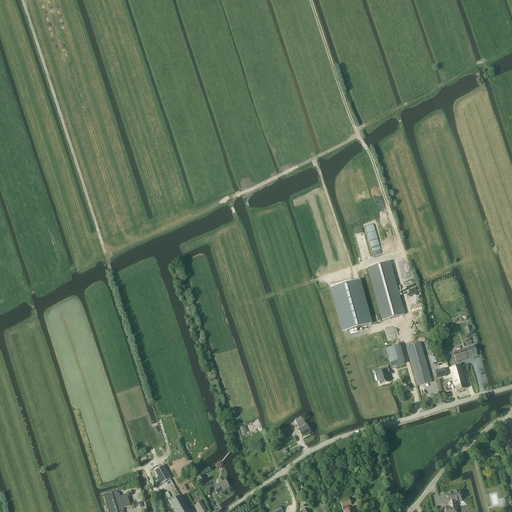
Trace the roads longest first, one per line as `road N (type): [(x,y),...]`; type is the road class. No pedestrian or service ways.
road 1 (track): [(159,420),(21,0)]
road 2 (unclassified): [(225,511),(327,442),(511,386)]
road 3 (track): [(393,260),(402,254),(311,0)]
road 4 (tertiary): [(409,511),(451,459),(511,410)]
